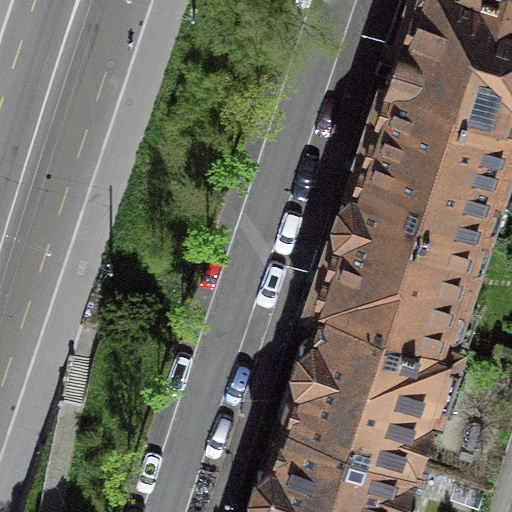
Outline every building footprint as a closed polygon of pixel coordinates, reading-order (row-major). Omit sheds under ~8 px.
[(511,0),(410,0),(408,3),(405,7),(402,13),(401,18),(401,23),(401,27),(401,32),(402,36),(388,77),(511,117),(511,0)] [(511,117),(388,77),(388,78),(385,80),(381,85),(378,90),(375,95),(374,101),(373,106),(373,109),(374,114),(375,119),(363,155),(351,191),(482,234),(511,148),(511,117)] [(313,302),(314,303),(453,349),(451,345),(445,344),(482,234),(351,191),(341,200),(335,217),(338,231),(326,267),(313,302)] [(298,379),(284,419),(415,462),(453,349),(314,303),(315,306),(321,308),(317,321),(313,333),(300,344),(294,363),(298,379)] [(256,505),(253,511),(399,511),(415,462),(284,419),(277,440),(271,459),(258,470),(252,489),(256,505)]
